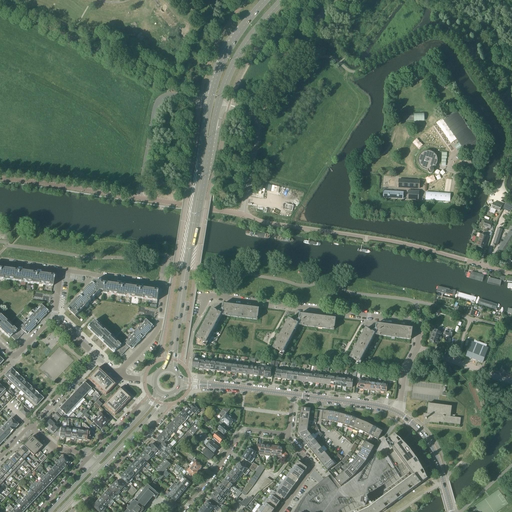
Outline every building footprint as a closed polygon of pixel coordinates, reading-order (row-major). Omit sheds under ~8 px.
[(443,120),(466,153),(480,144),(457,111),(443,120)] [(418,160),(418,161),(418,162),(418,163),(418,164),(418,165),(419,165),(419,166),(420,167),(420,168),(421,168),(422,169),(423,170),(424,170),(425,170),(426,170),(427,170),(427,171),(427,172),(428,172),(428,173),(429,173),(429,174),(430,174),(431,174),(432,174),(432,173),(433,173),(433,172),(434,171),(434,170),(433,170),(433,169),(434,168),(435,167),(435,166),(436,165),(437,164),(437,163),(437,162),(437,161),(437,160),(437,159),(437,158),(436,157),(436,156),(436,155),(435,155),(435,154),(434,153),(433,153),(432,152),(431,151),(430,151),(429,151),(428,151),(427,151),(426,151),(425,151),(424,151),(423,152),(422,152),(422,153),(421,153),(420,154),(420,155),(419,155),(419,156),(418,157),(418,158),(418,159),(418,160)] [(398,188),(419,189),(419,181),(399,180),(398,188)] [(406,199),(407,199),(418,200),(418,192),(408,191),(408,196),(406,196),(406,199)] [(425,200),(449,201),(450,194),(426,192),(425,200)] [(501,206),(493,203),(489,212),(494,214),(496,210),(499,212),(501,206)] [(484,221),(482,227),(490,229),(492,223),(484,221)] [(511,242),(511,232),(510,231),(498,250),(504,255),(511,242)] [(476,237),(474,242),(477,243),(476,247),(484,249),(488,237),(480,234),(479,238),(476,237)] [(8,269),(0,268),(0,279),(3,280),(3,278),(12,279),(12,281),(16,281),(18,271),(10,269),(8,269)] [(34,284),(36,273),(28,272),(26,271),(26,272),(18,271),(16,281),(21,282),(21,281),(30,282),(30,283),(34,284)] [(43,274),(36,273),(34,284),(39,285),(39,283),(48,284),(47,286),(52,286),(53,279),(54,277),(53,277),(53,275),(46,274),(43,274)] [(94,281),(93,283),(101,291),(104,291),(103,294),(104,294),(105,283),(94,281)] [(85,291),(80,296),(88,304),(91,300),(90,299),(93,296),(96,293),(97,294),(100,291),(101,291),(93,283),(91,284),(87,289),(85,290),(85,291)] [(113,284),(105,283),(104,294),(108,294),(108,293),(113,293),(117,294),(117,296),(122,296),(123,285),(115,284),(113,283),(113,284)] [(123,285),(122,296),(126,297),(126,295),(131,296),(135,296),(135,298),(139,299),(141,288),(133,287),(133,286),(131,286),(123,285)] [(141,288),(139,299),(144,299),(144,298),(148,298),(149,298),(153,299),(153,301),(156,301),(157,301),(158,294),(159,292),(158,292),(158,290),(151,289),(150,289),(149,288),(148,289),(141,288)] [(88,304),(80,296),(75,302),(75,301),(73,303),(68,309),(69,310),(70,312),(71,312),(76,317),(79,313),(78,312),(81,309),(84,306),(85,307),(88,304)] [(212,309),(208,317),(217,321),(220,317),(221,314),(222,315),(222,316),(226,316),(228,305),(223,304),(222,309),(217,312),(212,309)] [(32,314),(30,316),(37,323),(39,320),(40,321),(43,318),(46,315),(45,314),(48,311),(46,309),(41,305),(38,307),(39,308),(38,310),(35,308),(34,309),(32,310),(35,313),(33,315),(32,314)] [(234,306),(228,305),(226,316),(234,317),(235,305),(234,305),(234,306)] [(237,305),(235,305),(234,317),(242,318),(243,307),(237,306),(237,305)] [(249,308),(243,307),(242,318),(249,319),(251,307),(249,307),(249,308)] [(252,307),(251,307),(249,319),(257,320),(257,318),(258,309),(252,308),(252,307)] [(289,319),(285,327),(294,331),(296,327),(297,327),(298,324),(299,325),(299,326),(303,326),(304,315),(299,314),(299,319),(293,322),(289,319)] [(311,316),(304,315),(303,326),(311,327),(312,315),(311,315),(311,316)] [(313,315),(312,315),(311,327),(318,328),(320,317),(313,316),(313,315)] [(37,323),(30,316),(27,319),(28,320),(27,321),(24,319),(23,320),(22,322),(24,324),(22,326),(22,325),(19,328),(24,332),(24,333),(26,334),(28,332),(29,332),(32,329),(35,326),(34,325),(37,323)] [(208,317),(204,324),(214,329),(215,326),(214,326),(217,321),(208,317)] [(326,318),(320,317),(318,328),(326,329),(327,317),(326,317),(326,318)] [(329,317),(327,317),(326,329),(334,330),(334,328),(335,319),(329,318),(329,317)] [(3,318),(0,321),(0,329),(1,331),(1,332),(3,333),(6,336),(7,335),(10,337),(11,337),(12,336),(13,334),(15,332),(16,331),(13,327),(12,328),(9,325),(5,322),(6,321),(3,318)] [(140,322),(139,324),(148,332),(151,329),(150,328),(153,326),(151,324),(146,319),(144,322),(144,323),(143,325),(140,322)] [(102,340),(108,333),(106,330),(105,330),(104,331),(101,328),(97,325),(99,323),(95,320),(90,325),(89,327),(91,330),(90,331),(93,334),(95,336),(95,335),(98,338),(99,337),(102,340)] [(139,327),(135,331),(142,337),(144,335),(145,336),(148,332),(139,324),(138,325),(139,327)] [(204,324),(200,331),(209,336),(212,331),(214,329),(204,324)] [(365,329),(361,336),(370,341),(373,336),(373,337),(375,334),(376,335),(376,336),(380,336),(381,325),(376,324),(375,329),(370,332),(365,329)] [(387,325),(381,325),(380,336),(387,337),(389,325),(387,325)] [(390,325),(389,325),(387,337),(395,338),(396,326),(390,326),(390,325)] [(403,327),(396,326),(395,338),(403,339),(404,327),(403,327)] [(285,327),(281,334),(290,339),(292,336),(291,336),(294,331),(285,327)] [(405,327),(404,327),(403,339),(410,340),(411,339),(411,338),(412,329),(405,328),(405,327)] [(445,335),(451,337),(452,333),(453,329),(451,328),(447,327),(446,330),(446,331),(445,335)] [(438,331),(433,329),(429,342),(437,344),(441,332),(438,331)] [(129,334),(128,335),(137,344),(140,341),(140,340),(142,337),(135,331),(131,335),(129,334)] [(209,336),(200,331),(196,338),(203,342),(202,344),(206,346),(207,344),(206,343),(207,341),(209,336)] [(111,335),(108,333),(102,340),(104,342),(103,343),(106,346),(108,348),(111,351),(112,349),(115,352),(116,352),(117,350),(118,349),(120,347),(122,345),(118,342),(117,343),(114,340),(110,336),(111,336),(111,335)] [(281,334),(277,341),(286,346),(288,341),(289,341),(290,339),(281,334)] [(127,340),(124,342),(129,347),(131,349),(133,346),(134,347),(137,344),(128,335),(127,336),(129,339),(128,341),(127,340)] [(361,336),(358,343),(367,348),(368,346),(370,341),(361,336)] [(286,346),(277,341),(273,348),(280,352),(279,354),(282,356),(284,354),(282,353),(284,351),(283,350),(286,346)] [(466,357),(482,363),(488,348),(471,342),(466,357)] [(358,343),(354,349),(363,354),(365,351),(366,351),(367,348),(358,343)] [(363,354),(354,349),(350,358),(357,362),(356,364),(355,364),(359,366),(360,364),(359,363),(360,360),(363,354)] [(5,376),(9,379),(16,372),(11,368),(5,376)] [(116,384),(115,384),(114,383),(109,378),(109,377),(105,374),(100,369),(98,368),(97,369),(89,377),(88,378),(88,379),(89,380),(95,386),(98,389),(104,394),(105,395),(107,394),(114,386),(115,385),(116,384)] [(9,379),(13,383),(19,376),(16,372),(9,379)] [(13,383),(17,387),(23,380),(19,376),(13,383)] [(17,387),(21,391),(27,384),(23,380),(17,387)] [(84,383),(80,387),(86,394),(90,390),(91,391),(91,390),(91,389),(84,383)] [(381,383),(380,391),(381,392),(383,392),(386,392),(387,387),(389,387),(390,383),(384,383),(381,383)] [(21,391),(25,394),(31,387),(27,384),(21,391)] [(25,394),(28,398),(35,391),(31,387),(25,394)] [(80,387),(76,392),(82,398),(86,394),(80,387)] [(115,416),(116,414),(121,409),(124,406),(129,400),(131,399),(131,398),(129,397),(121,389),(120,388),(113,395),(110,398),(107,401),(105,404),(103,405),(103,406),(105,407),(113,414),(114,416),(115,416)] [(28,398),(32,402),(39,395),(35,391),(28,398)] [(76,392),(72,396),(78,402),(82,398),(76,392)] [(39,395),(32,402),(36,406),(43,399),(39,395)] [(72,396),(67,400),(74,407),(78,402),(72,396)] [(67,400),(63,405),(70,411),(74,407),(67,400)] [(428,404),(428,405),(427,409),(427,414),(426,418),(430,418),(429,422),(434,423),(439,423),(439,422),(460,425),(460,418),(450,417),(451,407),(428,404)] [(70,411),(63,405),(59,409),(66,415),(70,411)] [(191,406),(188,409),(193,413),(196,416),(200,411),(194,406),(193,408),(191,406)] [(185,410),(183,411),(189,417),(193,413),(188,409),(187,407),(186,407),(184,409),(185,410)] [(29,413),(23,408),(19,412),(25,417),(29,413)] [(179,415),(185,421),(189,417),(183,411),(182,413),(181,413),(179,414),(179,415)] [(219,423),(221,425),(226,429),(228,427),(229,427),(229,426),(230,427),(234,422),(233,422),(234,421),(223,412),(221,414),(224,417),(221,421),(219,423)] [(43,426),(48,430),(54,424),(60,417),(56,413),(54,415),(56,418),(52,422),(49,420),(43,426)] [(100,417),(98,419),(105,426),(107,423),(106,423),(108,421),(102,415),(101,415),(100,413),(98,415),(100,417)] [(177,418),(176,419),(182,425),(185,421),(179,415),(179,416),(178,415),(177,417),(177,418)] [(342,427),(347,428),(351,417),(345,415),(342,427)] [(347,428),(352,430),(357,419),(351,417),(347,428)] [(12,418),(8,422),(15,429),(19,425),(12,418)] [(105,426),(98,419),(96,421),(94,419),(93,421),(94,423),(101,429),(102,427),(103,428),(105,426)] [(172,423),(178,429),(182,425),(176,419),(174,421),(173,421),(172,422),(172,423)] [(358,432),(358,430),(362,421),(357,419),(352,430),(358,432)] [(358,430),(363,432),(367,423),(362,421),(358,430)] [(8,422),(4,426),(11,433),(15,429),(8,422)] [(169,426),(168,427),(174,433),(178,429),(172,423),(171,424),(171,423),(169,425),(169,426)] [(363,432),(368,435),(373,426),(367,423),(363,432)] [(52,435),(53,434),(58,428),(54,424),(48,430),(48,431),(50,433),(52,435)] [(297,434),(307,431),(308,425),(298,424),(297,434)] [(226,429),(221,425),(217,430),(223,435),(225,434),(226,433),(226,434),(228,432),(227,431),(228,430),(226,429)] [(4,426),(0,430),(7,437),(11,433),(4,426)] [(368,435),(373,437),(377,429),(373,426),(368,435)] [(164,431),(170,437),(174,433),(168,427),(166,429),(164,430),(164,431)] [(377,429),(373,437),(378,440),(380,435),(382,432),(377,429)] [(210,436),(212,438),(220,444),(220,443),(221,443),(222,442),(222,441),(224,438),(214,430),(210,436)] [(83,431),(82,440),(84,440),(85,441),(87,441),(88,440),(91,441),(92,437),(89,437),(89,436),(89,432),(83,431)] [(162,434),(160,435),(167,441),(170,437),(164,431),(164,432),(163,431),(162,433),(162,434)] [(297,434),(303,441),(311,435),(307,431),(297,434)] [(188,432),(182,438),(186,441),(187,442),(193,436),(192,435),(188,432)] [(167,441),(160,435),(159,435),(158,437),(158,438),(156,440),(164,447),(166,445),(164,444),(167,441)] [(338,489),(327,476),(310,491),(309,491),(312,494),(312,495),(310,496),(308,494),(304,499),(299,507),(297,511),(363,511),(368,510),(368,509),(368,510),(372,507),(376,504),(380,501),(384,498),(388,495),(392,492),(396,489),(400,486),(404,483),(408,480),(412,477),(413,477),(409,471),(392,448),(390,450),(388,447),(385,441),(387,440),(385,438),(384,437),(383,437),(383,436),(380,435),(378,440),(374,447),(371,452),(369,456),(366,462),(365,463),(362,467),(358,471),(354,476),(353,477),(349,480),(345,483),(341,487),(340,487),(339,488),(338,489)] [(303,441),(307,446),(314,440),(311,435),(303,441)] [(390,450),(392,448),(401,441),(399,439),(397,437),(394,435),(387,440),(385,441),(388,447),(390,450)] [(31,437),(23,446),(30,453),(33,456),(42,447),(31,437)] [(205,445),(207,447),(214,453),(215,451),(215,452),(216,450),(218,448),(209,440),(205,445)] [(307,446),(310,450),(318,444),(314,440),(307,446)] [(364,441),(361,446),(371,452),(374,447),(364,441)] [(401,441),(392,448),(409,471),(413,477),(412,477),(408,480),(404,483),(400,486),(396,489),(392,492),(388,495),(384,498),(380,501),(376,504),(372,507),(368,510),(368,509),(368,510),(363,511),(381,511),(382,511),(381,511),(382,511),(386,509),(390,506),(394,503),(398,500),(402,497),(406,494),(410,491),(414,488),(418,485),(427,479),(425,475),(424,472),(422,468),(420,465),(418,462),(417,460),(415,457),(413,455),(411,452),(409,450),(407,448),(405,445),(403,442),(401,441)] [(147,448),(148,449),(154,455),(157,453),(159,455),(161,453),(152,444),(150,446),(150,445),(147,448)] [(262,453),(265,453),(266,445),(265,445),(263,444),(263,445),(260,445),(257,444),(256,450),(259,450),(259,454),(262,454),(262,453)] [(310,450),(313,454),(321,448),(318,444),(310,450)] [(23,446),(19,450),(27,457),(30,453),(23,446)] [(277,447),(276,455),(279,455),(278,458),(281,458),(284,460),(288,455),(287,454),(282,450),(283,448),(280,447),(277,446),(277,447)] [(358,451),(360,452),(369,456),(371,452),(361,446),(358,451)] [(246,451),(245,453),(254,458),(255,457),(254,456),(255,453),(254,452),(252,450),(252,449),(249,447),(249,448),(248,448),(248,449),(247,448),(246,451)] [(206,448),(201,453),(210,460),(211,460),(213,457),(212,457),(214,455),(207,450),(208,450),(206,448)] [(313,454),(317,458),(324,452),(321,448),(313,454)] [(144,452),(144,453),(150,459),(152,456),(153,457),(154,455),(148,449),(146,450),(145,450),(144,452)] [(19,450),(16,453),(25,462),(23,460),(27,457),(19,450)] [(164,451),(162,454),(160,455),(165,460),(156,469),(155,468),(154,469),(156,470),(161,475),(170,464),(165,460),(169,456),(164,451)] [(317,458),(320,462),(328,456),(324,452),(317,458)] [(360,452),(357,457),(365,463),(366,462),(369,456),(360,452)] [(16,453),(12,457),(21,466),(25,462),(16,453)] [(140,457),(147,463),(148,462),(148,461),(150,459),(144,453),(143,453),(141,454),(141,455),(140,457)] [(254,458),(245,453),(244,453),(243,455),(243,456),(242,458),(251,464),(253,462),(252,461),(254,458)] [(62,456),(57,461),(64,467),(69,463),(62,456)] [(320,462),(324,467),(331,460),(328,456),(320,462)] [(12,457),(9,461),(18,469),(21,466),(12,457)] [(138,459),(136,461),(146,470),(147,468),(145,465),(147,463),(140,457),(139,457),(137,458),(138,459)] [(357,457),(354,461),(362,467),(365,463),(357,457)] [(56,463),(54,466),(60,472),(61,471),(62,471),(63,470),(63,469),(64,467),(57,461),(55,459),(54,461),(56,463)] [(189,464),(191,466),(199,473),(199,472),(200,470),(200,469),(202,467),(194,459),(192,461),(190,460),(188,463),(189,464)] [(331,460),(324,467),(327,471),(335,465),(331,460)] [(9,461),(5,464),(14,473),(18,469),(9,461)] [(133,465),(139,471),(141,469),(144,471),(146,470),(136,461),(135,462),(134,462),(132,464),(133,465)] [(349,463),(349,464),(358,471),(362,467),(354,461),(351,465),(349,463)] [(307,469),(298,462),(295,466),(304,473),(307,469)] [(236,467),(243,474),(246,476),(250,471),(239,463),(238,464),(237,464),(235,466),(236,467)] [(249,469),(254,472),(258,466),(253,463),(249,469)] [(5,464),(2,468),(11,477),(14,473),(5,464)] [(189,464),(186,467),(184,470),(192,478),(193,477),(194,478),(197,475),(198,475),(199,474),(199,473),(191,466),(189,464)] [(349,464),(346,467),(353,477),(354,476),(358,471),(349,464)] [(47,466),(48,467),(57,476),(58,474),(59,474),(60,473),(60,472),(54,466),(52,468),(48,465),(47,466)] [(130,467),(129,469),(138,478),(140,476),(137,473),(139,471),(133,465),(132,465),(131,465),(130,466),(130,467)] [(301,476),(304,473),(295,466),(292,470),(301,476)] [(49,471),(47,474),(53,480),(56,477),(55,477),(57,476),(48,467),(46,469),(49,471)] [(233,469),(231,471),(239,477),(241,475),(242,475),(243,474),(236,467),(234,469),(233,469)] [(342,471),(343,472),(347,477),(349,480),(353,477),(346,467),(345,468),(342,471)] [(2,468),(0,470),(0,473),(7,480),(11,477),(2,468)] [(125,473),(132,479),(134,477),(136,479),(138,478),(129,469),(127,470),(125,472),(125,473)] [(292,470),(289,474),(299,480),(301,476),(292,470)] [(230,474),(229,476),(236,482),(238,480),(237,480),(239,477),(231,471),(230,473),(230,474)] [(343,472),(339,476),(345,483),(349,480),(347,477),(343,472)] [(132,480),(132,479),(125,473),(124,473),(122,474),(122,475),(121,477),(130,486),(132,484),(130,482),(132,480)] [(42,474),(40,475),(49,484),(50,482),(51,483),(53,480),(47,474),(44,476),(42,474)] [(289,474),(286,477),(296,484),(299,480),(289,474)] [(39,482),(45,488),(46,487),(46,488),(49,485),(48,485),(49,484),(40,475),(38,477),(41,479),(39,482)] [(182,480),(179,482),(186,488),(187,488),(189,486),(188,485),(190,483),(180,475),(178,477),(182,480)] [(226,477),(225,479),(232,486),(234,483),(235,484),(236,482),(229,476),(227,477),(226,477)] [(345,483),(339,476),(334,479),(340,487),(341,487),(345,483)] [(296,484),(286,477),(284,481),(293,488),(296,484)] [(223,483),(222,484),(229,490),(234,494),(237,497),(240,492),(232,486),(225,479),(223,482),(223,483)] [(114,485),(113,485),(120,491),(122,489),(125,491),(126,489),(117,481),(116,482),(115,482),(113,484),(114,485)] [(284,481),(281,485),(290,492),(293,488),(284,481)] [(35,482),(33,484),(42,492),(43,490),(43,491),(46,488),(45,488),(39,482),(37,484),(35,482)] [(174,482),(173,484),(183,492),(184,491),(185,491),(186,489),(186,488),(179,482),(177,485),(174,482)] [(268,485),(266,484),(264,482),(263,482),(259,488),(261,490),(268,485)] [(174,488),(172,491),(179,497),(179,496),(180,496),(182,495),(181,494),(183,492),(173,484),(171,483),(170,484),(174,488)] [(26,491),(25,493),(33,501),(34,499),(35,500),(38,497),(37,496),(38,496),(41,494),(41,493),(40,493),(42,492),(33,484),(32,485),(33,487),(31,485),(29,487),(32,490),(29,493),(26,491)] [(219,486),(217,488),(225,494),(227,492),(228,492),(229,490),(222,484),(220,486),(219,486)] [(110,488),(109,490),(118,498),(119,496),(117,494),(120,491),(113,485),(113,486),(112,485),(110,487),(110,488)] [(142,511),(143,511),(145,510),(143,508),(153,496),(156,498),(159,494),(151,488),(152,488),(148,485),(145,489),(135,501),(134,500),(132,502),(132,501),(131,502),(128,506),(127,506),(128,507),(126,509),(128,510),(125,511),(142,511)] [(281,485),(278,489),(287,496),(290,492),(281,485)] [(216,491),(215,493),(224,501),(226,499),(223,496),(225,494),(217,488),(216,490),(216,491)] [(275,493),(283,499),(284,500),(287,496),(278,489),(275,493)] [(105,493),(105,494),(112,500),(114,497),(116,500),(118,498),(109,490),(108,491),(107,491),(105,492),(105,493)] [(179,497),(172,491),(170,494),(167,491),(165,493),(164,495),(169,500),(169,499),(170,497),(175,501),(177,499),(178,499),(179,498),(179,497)] [(273,492),(271,496),(280,502),(283,499),(275,493),(273,492)] [(26,496),(23,499),(30,505),(33,502),(32,502),(33,501),(25,493),(23,494),(26,496)] [(224,501),(215,493),(214,493),(212,494),(212,495),(211,497),(220,504),(221,502),(222,503),(224,501)] [(103,496),(101,498),(110,506),(112,504),(114,502),(112,500),(105,494),(104,494),(102,495),(103,496)] [(271,496),(268,500),(277,506),(280,502),(271,496)] [(98,501),(98,502),(105,509),(105,508),(104,508),(106,505),(109,508),(110,506),(101,498),(100,499),(99,499),(98,500),(98,501)] [(19,499),(17,501),(25,509),(27,507),(27,508),(30,505),(23,499),(21,501),(19,499)] [(268,500),(265,503),(274,510),(277,506),(268,500)] [(18,504),(16,507),(21,511),(23,511),(25,510),(24,510),(25,509),(17,501),(16,502),(18,504)] [(204,506),(211,511),(213,509),(214,510),(216,508),(208,501),(206,503),(205,503),(204,505),(204,506)] [(105,509),(98,502),(97,502),(96,502),(95,503),(95,504),(93,506),(99,511),(103,511),(105,509)] [(265,503),(262,507),(268,511),(272,511),(274,510),(265,503)]
